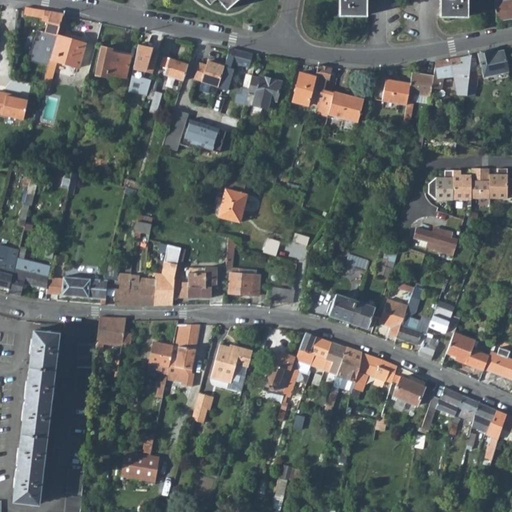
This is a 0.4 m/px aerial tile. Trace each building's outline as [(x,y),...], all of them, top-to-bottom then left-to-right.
[(203,0),(208,6),(216,0),(225,11),(238,0),(203,0)] [(338,0),(338,17),(365,17),(365,0),(338,0)] [(466,0),(440,0),(440,18),(467,18),(466,0)] [(493,3),(497,22),(511,18),(511,0),(507,0),(499,2),(499,0),(494,0),(494,3),(493,3)] [(62,17),(64,14),(55,12),(26,8),(25,13),(25,15),(41,19),(41,21),(46,22),(45,32),(50,34),(48,44),(46,43),(44,55),(40,54),(38,63),(48,66),(50,60),(57,36),(62,17)] [(86,46),(57,36),(50,60),(57,62),(78,69),(86,46)] [(159,50),(138,44),(129,91),(147,96),(152,80),(143,77),(145,70),(153,72),(159,50)] [(125,80),(130,59),(110,54),(111,50),(101,48),(94,76),(104,78),(105,75),(125,80)] [(217,91),(226,93),(232,73),(236,74),(239,66),(249,68),(252,54),(230,48),(229,51),(225,65),(218,88),(217,91)] [(477,54),(482,77),(507,72),(503,50),(489,53),(489,51),(477,54)] [(470,55),(460,57),(436,62),(433,77),(431,88),(441,90),(444,74),(453,72),(457,94),(465,96),(466,96),(468,82),(469,73),(470,55)] [(184,75),(188,65),(164,58),(160,68),(166,70),(164,76),(183,81),(184,75)] [(48,66),(44,80),(52,82),(57,62),(50,60),(48,66)] [(218,88),(225,65),(215,62),(214,65),(207,62),(206,66),(198,64),(194,80),(218,88)] [(308,104),(318,106),(325,80),(329,81),(332,69),(319,66),(318,68),(315,78),(308,104)] [(433,77),(412,73),(411,81),(407,102),(406,111),(402,129),(408,131),(415,95),(430,98),(430,96),(431,88),(433,77)] [(469,73),(468,82),(476,83),(477,74),(469,73)] [(300,74),(292,103),(308,107),(308,104),(315,78),(300,74)] [(252,76),(246,75),(240,94),(246,96),(252,77),(252,76)] [(276,101),(280,81),(259,77),(259,78),(252,77),(246,96),(244,106),(249,107),(250,105),(252,105),(268,108),(270,100),(276,101)] [(411,81),(386,78),(383,99),(407,102),(411,81)] [(147,96),(146,99),(152,100),(148,113),(156,115),(162,95),(155,93),(158,81),(152,80),(147,96)] [(476,83),(468,82),(466,96),(474,97),(476,83)] [(17,95),(0,91),(0,114),(26,121),(31,101),(16,97),(17,95)] [(328,112),(327,116),(358,124),(363,103),(350,99),(350,97),(333,93),(333,96),(328,112)] [(244,105),(246,96),(237,94),(235,102),(244,105)] [(326,94),(322,110),(328,112),(333,96),(326,94)] [(430,96),(430,98),(428,111),(436,112),(438,97),(430,96)] [(173,109),(162,147),(177,151),(180,141),(219,153),(226,131),(187,119),(188,114),(173,109)] [(276,109),(273,121),(283,123),(286,111),(276,109)] [(435,148),(428,147),(426,140),(423,139),(422,144),(421,150),(434,152),(435,148)] [(470,198),(488,198),(489,181),(481,181),(481,168),(470,168),(470,175),(470,198)] [(511,178),(507,179),(507,168),(497,168),(497,174),(489,174),(489,181),(488,198),(507,198),(507,195),(511,195),(511,178)] [(435,177),(428,184),(428,193),(435,200),(452,200),(452,171),(444,171),(444,178),(435,177)] [(452,171),(452,200),(470,199),(470,198),(470,175),(460,175),(460,171),(452,171)] [(78,176),(71,174),(66,195),(73,197),(78,176)] [(276,183),(278,176),(270,174),(269,181),(276,183)] [(246,185),(228,181),(220,218),(239,222),(242,210),(244,210),(247,195),(244,194),(246,185)] [(144,201),(147,193),(126,186),(123,195),(144,201)] [(140,231),(145,232),(145,235),(149,235),(151,224),(143,222),(136,221),(135,229),(133,237),(139,237),(140,231)] [(452,239),(453,234),(434,229),(433,233),(417,229),(414,239),(427,242),(427,246),(435,249),(435,250),(453,255),(456,245),(458,241),(452,239)] [(256,276),(257,271),(233,269),(234,247),(237,245),(228,237),(225,273),(229,274),(228,293),(259,295),(260,277),(256,276)] [(154,278),(154,305),(168,305),(173,305),(173,298),(173,276),(178,248),(160,242),(158,251),(168,253),(166,267),(163,267),(161,274),(153,275),(154,276),(154,278)] [(392,248),(387,246),(383,259),(388,260),(392,248)] [(0,287),(8,290),(16,259),(18,251),(10,248),(7,262),(0,259),(0,287)] [(173,276),(173,298),(210,298),(210,288),(216,288),(216,269),(205,269),(205,274),(188,274),(188,282),(179,282),(184,250),(178,248),(173,276)] [(347,261),(367,267),(369,259),(350,253),(347,261)] [(49,269),(49,267),(16,259),(8,290),(8,294),(21,297),(23,287),(27,287),(28,285),(46,289),(49,269)] [(375,274),(383,277),(386,266),(378,264),(375,274)] [(117,274),(104,272),(103,279),(107,279),(116,280),(117,274)] [(141,284),(141,306),(151,305),(154,305),(154,278),(139,277),(139,274),(130,273),(130,279),(129,282),(141,284)] [(47,295),(100,298),(100,305),(105,305),(107,279),(103,279),(49,277),(47,295)] [(112,305),(121,306),(126,306),(138,306),(141,306),(141,284),(129,282),(130,279),(119,279),(119,289),(113,290),(112,305)] [(446,281),(442,291),(449,293),(452,283),(449,282),(449,280),(446,279),(446,281)] [(412,293),(414,286),(401,282),(399,288),(412,293)] [(412,293),(411,297),(419,299),(423,289),(414,286),(412,293)] [(270,300),(292,304),(295,291),(292,290),(272,287),(270,300)] [(442,291),(437,303),(444,306),(449,293),(442,291)] [(355,302),(336,295),(329,315),(348,322),(355,302)] [(418,302),(410,299),(407,306),(405,313),(411,315),(415,313),(418,302)] [(388,300),(380,323),(383,324),(390,326),(388,334),(397,337),(405,313),(407,306),(388,300)] [(367,329),(374,309),(355,302),(348,322),(367,329)] [(421,346),(418,355),(427,358),(430,360),(435,348),(436,348),(439,341),(437,340),(440,331),(439,330),(446,312),(443,311),(444,306),(437,303),(431,320),(421,346)] [(421,346),(431,320),(425,318),(420,320),(410,317),(411,315),(405,313),(397,337),(421,346)] [(98,325),(96,343),(121,346),(122,344),(124,332),(125,320),(125,318),(113,318),(99,317),(98,325)] [(447,330),(454,333),(458,322),(451,319),(447,330)] [(174,346),(167,380),(195,385),(199,362),(194,361),(201,325),(178,325),(174,346)] [(14,501),(39,504),(59,334),(34,330),(14,501)] [(122,344),(130,345),(131,333),(124,332),(122,344)] [(305,332),(296,357),(291,371),(295,372),(298,365),(297,364),(298,360),(310,365),(313,354),(309,353),(315,336),(305,332)] [(457,361),(466,364),(467,363),(483,370),(488,357),(486,356),(486,357),(471,351),(475,342),(454,333),(446,353),(458,357),(457,361)] [(331,341),(315,336),(309,353),(313,354),(310,365),(323,369),(323,368),(331,341)] [(346,347),(331,341),(323,368),(337,373),(346,347)] [(167,380),(174,346),(155,342),(150,364),(163,367),(162,372),(154,407),(161,409),(164,393),(166,382),(167,380)] [(91,391),(93,364),(93,344),(79,344),(78,370),(77,390),(91,391)] [(248,369),(253,351),(235,346),(234,349),(220,346),(211,380),(229,384),(228,389),(242,393),(244,384),(248,369)] [(337,373),(336,374),(354,380),(358,370),(361,352),(346,347),(337,373)] [(484,370),(511,380),(511,360),(508,359),(510,352),(499,348),(497,354),(490,352),(488,357),(483,370),(484,370)] [(109,372),(118,373),(121,351),(114,350),(113,355),(111,355),(109,372)] [(291,371),(296,357),(278,352),(264,390),(266,391),(271,393),(282,395),(283,392),(276,389),(284,368),(291,371)] [(382,359),(361,352),(358,370),(354,380),(350,393),(360,396),(364,383),(363,380),(360,379),(362,372),(391,383),(397,365),(382,359)] [(310,366),(310,365),(298,360),(297,364),(298,365),(309,369),(310,366)] [(315,373),(312,383),(318,384),(321,374),(315,373)] [(433,391),(419,384),(401,376),(393,396),(416,405),(418,400),(429,404),(432,395),(433,391)] [(294,382),(289,379),(283,394),(286,395),(288,390),(291,391),(294,382)] [(164,393),(171,394),(173,384),(166,382),(164,393)] [(454,416),(464,395),(444,386),(439,398),(432,395),(429,404),(421,427),(428,429),(435,409),(454,416)] [(337,391),(331,389),(324,408),(327,409),(333,411),(334,408),(332,407),(337,391)] [(214,398),(199,394),(192,421),(204,425),(207,411),(210,412),(214,398)] [(481,402),(464,395),(454,416),(451,422),(449,434),(455,435),(456,425),(460,419),(459,418),(460,417),(472,422),(473,421),(481,402)] [(497,410),(481,402),(473,421),(472,424),(486,431),(488,428),(497,410)] [(331,421),(333,411),(327,409),(325,419),(331,421)] [(508,414),(497,410),(488,428),(499,433),(508,414)] [(499,434),(511,439),(511,416),(508,414),(499,433),(499,434)] [(144,444),(142,454),(151,456),(155,434),(149,433),(147,444),(144,444)] [(476,434),(470,433),(467,445),(472,446),(476,434)] [(495,446),(488,444),(484,457),(486,457),(484,464),(489,466),(495,446)] [(121,478),(156,483),(160,457),(151,456),(142,454),(128,452),(125,451),(121,478)] [(69,471),(65,511),(80,511),(84,471),(69,471)] [(287,480),(280,478),(277,491),(285,493),(287,480)]
